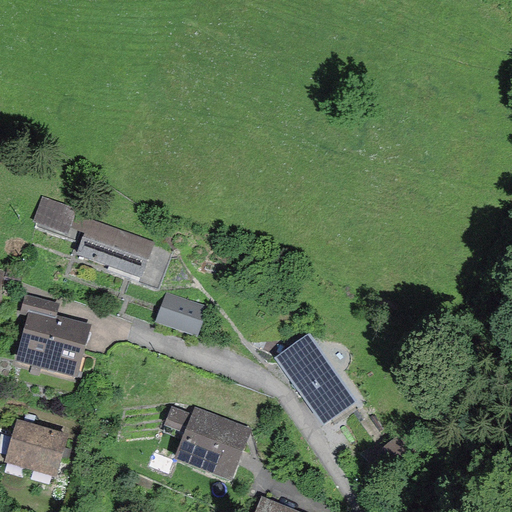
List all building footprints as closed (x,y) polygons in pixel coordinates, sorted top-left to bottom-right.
[(43,201),(36,222),(68,233),(76,212),(43,201)] [(90,223),(79,255),(140,277),(152,245),(90,223)] [(0,321),(1,322),(12,281),(0,278),(0,321)] [(208,309),(168,295),(157,324),(197,338),(208,309)] [(22,367),(89,381),(99,334),(63,326),(66,311),(36,304),(22,367)] [(353,407),(308,340),(278,360),(324,427),(353,407)] [(157,442),(172,450),(195,406),(180,398),(157,442)] [(237,480),(255,433),(200,412),(182,459),(237,480)] [(68,480),(78,440),(25,428),(15,467),(68,480)] [(300,511),(267,498),(260,511),(300,511)]
